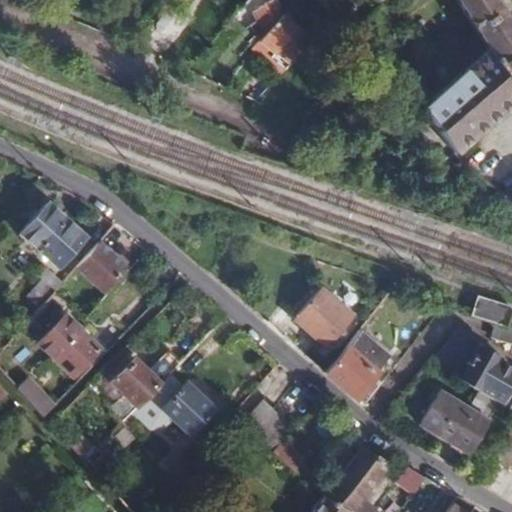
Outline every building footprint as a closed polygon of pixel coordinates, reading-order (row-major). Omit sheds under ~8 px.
[(317,0),(295,0),(304,13),(307,14),(321,5),(317,0)] [(511,34),(489,0),(454,0),(487,49),(418,108),(420,112),(409,120),(441,163),(454,152),(511,101),(511,34)] [(280,12),(256,40),(273,53),(293,29),(280,12)] [(44,204),(17,234),(55,268),(82,238),(44,204)] [(125,264),(97,240),(73,267),(103,295),(126,270),(122,267),(125,264)] [(53,291),(59,283),(42,268),(35,276),(41,282),(24,299),(36,310),(53,291)] [(316,287),(290,317),(324,346),(349,317),(316,287)] [(59,320),(35,345),(68,376),(92,351),(59,320)] [(111,322),(93,340),(103,350),(121,332),(111,322)] [(323,372),(354,399),(375,372),(344,346),(323,372)] [(460,376),(480,390),(494,401),(511,371),(511,368),(478,347),(460,376)] [(0,371),(41,417),(52,405),(1,349),(0,349),(0,371)] [(134,409),(155,387),(130,361),(108,383),(134,409)] [(160,408),(187,436),(211,409),(185,383),(160,408)] [(464,452),(496,402),(494,401),(480,390),(467,409),(437,390),(416,422),(464,452)] [(260,402),(240,422),(273,452),(283,440),(290,431),(260,402)] [(283,440),(273,452),(271,454),(295,476),(297,475),(302,470),(299,467),(304,461),(283,440)] [(357,449),(320,498),(343,511),(377,511),(363,501),(389,467),(357,449)] [(172,481),(184,468),(168,452),(157,464),(172,481)] [(497,466),(484,458),(472,478),(486,486),(497,466)] [(412,494),(424,478),(408,469),(398,482),(412,494)] [(343,511),(320,498),(308,511),(343,511)]
